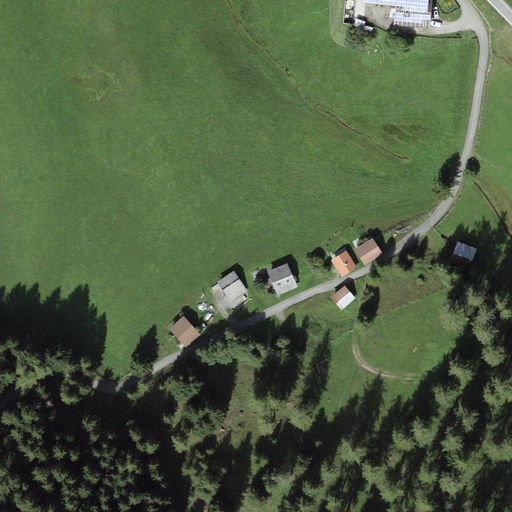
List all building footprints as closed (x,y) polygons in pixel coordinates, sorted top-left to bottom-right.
[(363,0),(364,4),(396,6),(394,25),(429,28),(432,0),(363,0)] [(373,238),(355,249),(365,265),(383,254),(373,238)] [(477,249),(457,241),(449,263),(468,270),(477,249)] [(346,250),(331,260),(342,278),(358,268),(346,250)] [(288,262),(267,271),(278,296),(298,287),(288,262)] [(234,270),(217,282),(231,302),(248,290),(234,270)] [(345,285),(330,298),(341,311),(356,298),(345,285)] [(183,315),(169,329),(187,348),(201,334),(183,315)]
